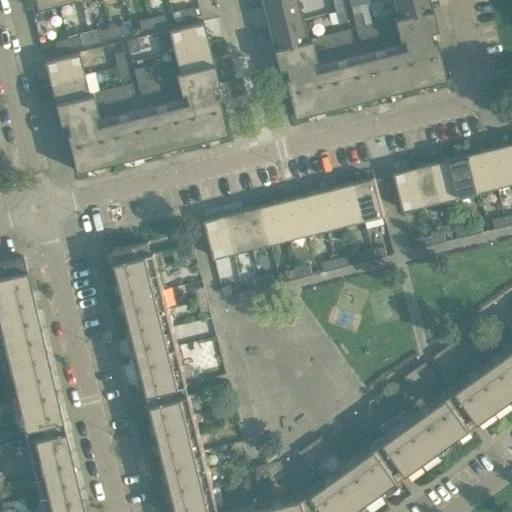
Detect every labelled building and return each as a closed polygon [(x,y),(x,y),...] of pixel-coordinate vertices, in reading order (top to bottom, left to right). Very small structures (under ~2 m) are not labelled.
[(34,0),(36,9),(58,3),(57,0),(34,0)] [(297,0),(286,0),(262,6),(268,27),(303,19),(297,0)] [(332,0),(335,11),(344,8),(342,0),(332,0)] [(429,0),(392,0),(397,16),(393,17),(394,18),(432,9),(429,0)] [(183,19),(196,16),(194,6),(181,9),(183,19)] [(344,8),(335,11),(338,23),(348,21),(344,8)] [(405,46),(360,58),(369,96),(445,77),(436,39),(432,40),(430,30),(437,28),(432,9),(394,18),(393,17),(365,24),(355,27),(358,40),(397,30),(399,38),(403,37),(405,46)] [(352,14),(355,27),(365,24),(361,12),(352,14)] [(163,14),(151,17),(153,26),(166,23),(163,14)] [(220,15),(205,17),(208,36),(223,33),(220,15)] [(138,20),(141,30),(153,26),(151,17),(138,20)] [(303,19),(268,27),(273,48),(311,39),(311,37),(307,38),(303,19)] [(203,20),(168,29),(173,51),(208,42),(203,20)] [(121,24),(109,27),(111,37),(124,34),(121,24)] [(96,30),(99,40),(111,37),(109,27),(96,30)] [(314,69),(312,59),(316,58),(314,51),(353,41),(349,28),(311,37),(311,39),(273,48),(278,68),(285,66),(287,76),(284,77),(293,115),(369,96),(360,58),(314,69)] [(80,35),(67,38),(69,47),(82,44),(80,35)] [(126,39),(129,52),(139,50),(136,37),(126,39)] [(57,50),(69,47),(67,38),(54,41),(57,50)] [(208,42),(173,51),(178,71),(175,71),(175,73),(214,63),(208,42)] [(113,53),(116,65),(126,63),(123,50),(113,53)] [(79,51),(44,60),(49,82),(84,73),(79,51)] [(126,63),(116,65),(119,78),(129,75),(126,63)] [(186,101),(141,112),(151,151),(227,132),(217,93),(214,94),(212,85),(218,83),(214,63),(175,73),(175,71),(146,79),(137,81),(140,94),(178,85),(180,92),(184,92),(186,101)] [(143,66),(134,69),(137,81),(146,79),(143,66)] [(84,73),(49,82),(54,103),(93,93),(93,92),(89,93),(84,73)] [(96,123),(94,114),(98,113),(96,105),(134,96),(131,82),(93,92),(93,93),(54,103),(59,123),(66,121),(69,130),(65,131),(75,170),(151,151),(141,112),(96,123)] [(511,163),(507,143),(488,148),(498,186),(511,182),(511,163)] [(488,148),(470,152),(479,191),(498,186),(488,148)] [(470,152),(451,157),(461,195),(479,191),(470,152)] [(451,157),(432,162),(442,200),(461,195),(451,157)] [(432,162),(414,166),(423,205),(442,200),(432,162)] [(414,166),(394,171),(404,209),(423,205),(414,166)] [(375,176),(355,181),(365,219),(384,214),(375,176)] [(355,181),(336,186),(346,224),(365,219),(355,181)] [(336,186),(318,190),(327,229),(346,224),(336,186)] [(318,190),(299,195),(309,233),(327,229),(318,190)] [(299,195),(280,199),(290,238),(309,233),(299,195)] [(280,199),(262,204),(271,243),(290,238),(280,199)] [(262,204),(243,209),(253,247),(271,243),(262,204)] [(508,225),(505,215),(503,207),(485,212),(489,230),(508,225)] [(243,209),(225,213),(234,252),(253,247),(243,209)] [(225,213),(205,218),(214,257),(234,252),(225,213)] [(480,222),(468,225),(470,234),(483,231),(480,222)] [(455,228),(458,237),(470,234),(468,225),(455,228)] [(443,231),(431,234),(433,243),(446,240),(443,231)] [(433,243),(431,234),(418,237),(420,247),(433,243)] [(187,393),(185,383),(188,383),(154,250),(148,252),(146,243),(150,242),(149,240),(114,249),(179,511),(267,511),(265,504),(234,511),(218,511),(217,506),(218,506),(190,392),(187,393)] [(194,243),(184,246),(187,257),(197,255),(194,243)] [(384,245),(372,249),(374,258),(387,255),(384,245)] [(359,252),(362,261),(374,258),(372,249),(359,252)] [(347,255),(335,258),(337,267),(350,264),(347,255)] [(84,511),(62,418),(23,256),(0,261),(0,330),(23,427),(26,427),(28,436),(25,437),(43,511),(84,511)] [(322,261),(324,271),(337,267),(335,258),(322,261)] [(310,264),(297,267),(300,277),(312,274),(310,264)] [(285,270),(287,280),(300,277),(297,267),(285,270)] [(273,273),(260,276),(262,286),(275,283),(273,273)] [(247,280),(250,289),(262,286),(260,276),(247,280)] [(234,283),(222,286),(224,296),(237,292),(234,283)] [(204,285),(195,287),(198,300),(207,297),(204,285)] [(207,297),(198,300),(201,312),(211,310),(207,297)] [(454,340),(444,348),(449,356),(460,348),(454,340)] [(511,347),(488,365),(511,397),(511,396),(511,347)] [(433,355),(439,363),(449,356),(444,348),(433,355)] [(449,356),(439,363),(444,371),(455,363),(449,356)] [(425,361),(414,369),(420,377),(431,369),(425,361)] [(488,365),(448,393),(416,416),(439,449),(471,426),(469,422),(477,417),(479,420),(511,397),(488,365)] [(414,369),(404,376),(410,384),(420,377),(414,369)] [(431,369),(420,377),(425,384),(436,376),(431,369)] [(416,416),(376,445),(344,468),(367,500),(399,477),(397,474),(405,468),(407,472),(439,449),(416,416)] [(321,436),(310,443),(316,451),(326,444),(321,436)] [(243,439),(233,442),(237,454),(246,452),(243,439)] [(299,451),(305,459),(316,451),(310,443),(299,451)] [(316,451),(305,459),(311,466),(321,459),(316,451)] [(281,459),(268,463),(270,472),(283,469),(281,459)] [(255,466),(258,475),(270,472),(268,463),(255,466)] [(344,468),(312,491),(312,492),(304,496),(303,495),(265,504),(267,511),(350,511),(367,500),(344,468)] [(283,469),(270,472),(273,481),(285,478),(283,469)]
